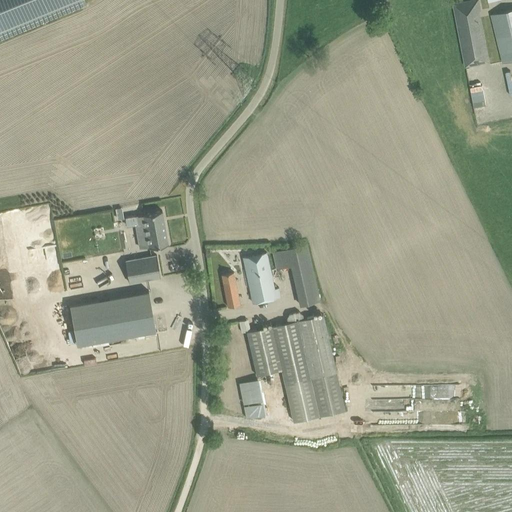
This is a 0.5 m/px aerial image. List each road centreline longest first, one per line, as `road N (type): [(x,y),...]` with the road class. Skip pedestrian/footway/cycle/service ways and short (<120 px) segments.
road 1 (unclassified): [(205,379),(195,180),(249,113),(270,71),(282,0)]
road 2 (track): [(180,511),(201,450),(205,379)]
